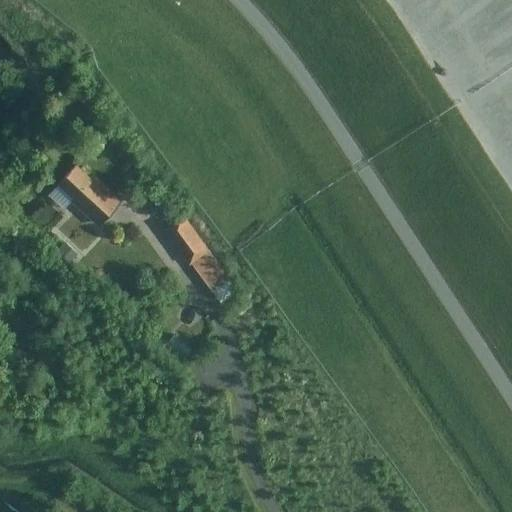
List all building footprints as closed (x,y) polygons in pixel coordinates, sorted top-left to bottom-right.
[(71,92),(89,111),(99,101),(81,83),(71,92)] [(89,180),(75,166),(58,186),(74,199),(72,204),(97,226),(119,200),(92,177),(89,180)] [(190,263),(208,250),(209,250),(182,214),(164,227),(190,263)] [(78,252),(65,241),(55,253),(68,264),(78,252)] [(229,276),(209,250),(192,263),(211,289),(229,276)] [(0,501),(0,511),(17,511),(1,500),(0,501)]
